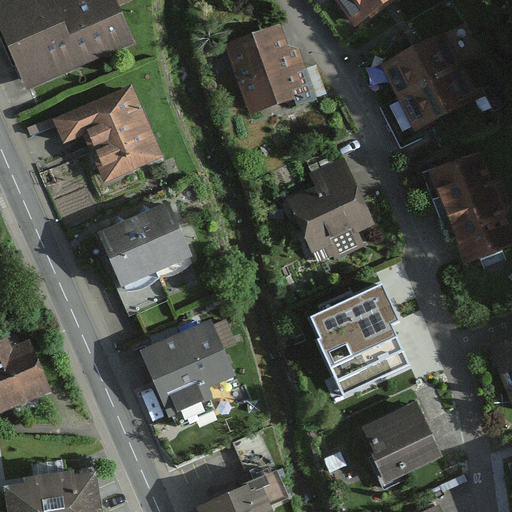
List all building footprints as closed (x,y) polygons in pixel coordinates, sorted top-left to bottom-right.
[(60,0),(26,0),(0,12),(0,25),(31,93),(139,43),(119,0),(100,0),(68,15),(60,0)] [(337,0),(355,24),(388,0),(337,0)] [(285,29),(237,43),(260,117),(327,96),(317,64),(298,70),(285,29)] [(443,41),(387,69),(402,99),(458,71),(443,41)] [(458,71),(402,99),(417,128),(473,101),(458,71)] [(138,92),(63,124),(72,144),(90,136),(111,185),(167,161),(138,92)] [(511,230),(485,159),(432,179),(466,269),(511,251),(511,230)] [(353,172),(292,201),(321,262),(382,233),(353,172)] [(188,259),(167,211),(135,225),(156,273),(188,259)] [(156,273),(135,225),(102,239),(124,287),(156,273)] [(410,350),(382,292),(319,322),(332,347),(351,338),(367,370),(410,350)] [(216,329),(149,357),(177,423),(218,406),(211,389),(237,378),(216,329)] [(0,413),(56,393),(41,354),(19,362),(12,344),(0,348),(0,413)] [(511,351),(501,356),(511,384),(511,351)] [(445,464),(420,412),(369,436),(394,488),(445,464)] [(107,511),(103,477),(12,489),(15,511),(107,511)] [(276,511),(265,487),(211,511),(276,511)]
